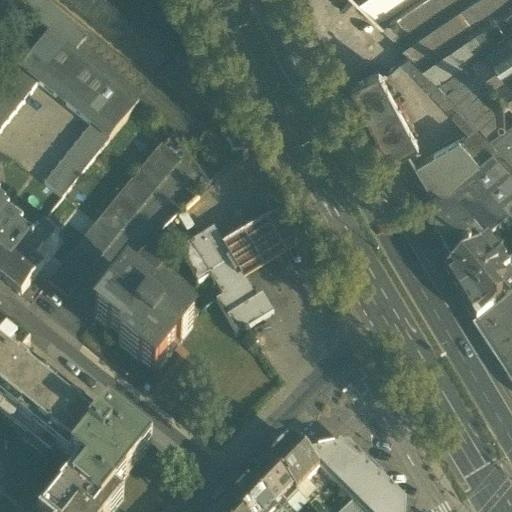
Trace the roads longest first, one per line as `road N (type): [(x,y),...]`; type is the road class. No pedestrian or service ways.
road 1 (primary): [(511,428),(265,0)]
road 2 (primary): [(211,0),(394,333)]
road 3 (residential): [(0,302),(225,488)]
road 4 (residential): [(225,488),(364,349),(394,333)]
road 5 (primary): [(394,333),(503,511)]
